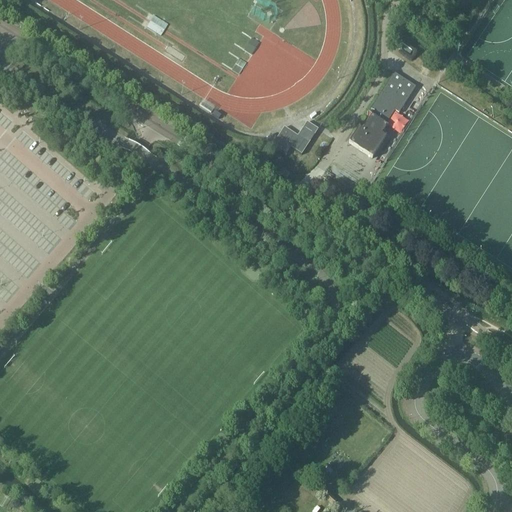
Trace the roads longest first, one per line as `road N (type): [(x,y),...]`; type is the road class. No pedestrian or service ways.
road 1 (residential): [(458,348),(409,283),(0,23)]
road 2 (residential): [(491,511),(495,481),(485,467),(414,405),(438,361),(458,348)]
